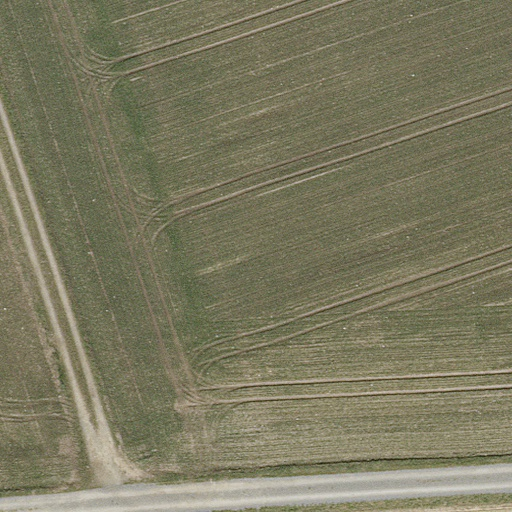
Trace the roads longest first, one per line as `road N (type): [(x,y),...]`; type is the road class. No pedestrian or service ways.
road 1 (track): [(37,511),(511,476)]
road 2 (track): [(0,150),(117,511)]
